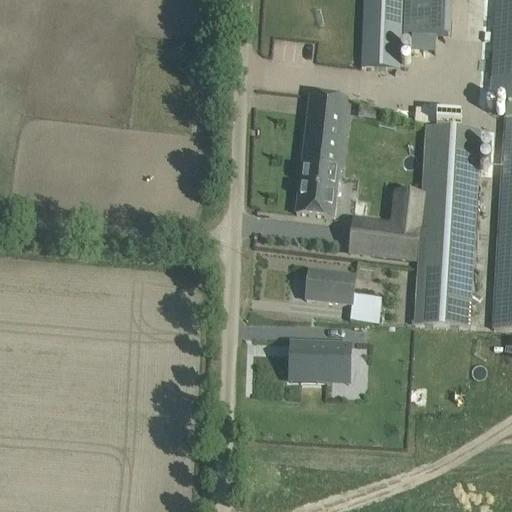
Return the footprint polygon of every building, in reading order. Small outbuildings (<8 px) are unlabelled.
[(448,40),(449,0),(364,0),(361,71),(399,72),(401,38),(448,40)] [(511,0),(497,0),(491,100),(507,101),(494,332),(511,332),(511,0)] [(347,101),(310,97),(296,217),(333,221),(347,101)] [(482,132),(426,129),(421,211),(419,227),(419,232),(413,328),(469,331),(482,132)] [(419,227),(421,211),(395,208),(393,228),(377,227),(373,258),(415,264),(419,232),(419,227)] [(355,280),(309,275),(306,303),(352,308),(355,280)] [(300,353),(293,353),(292,381),(333,382),(334,377),(350,378),(351,345),(300,343),(300,353)]
